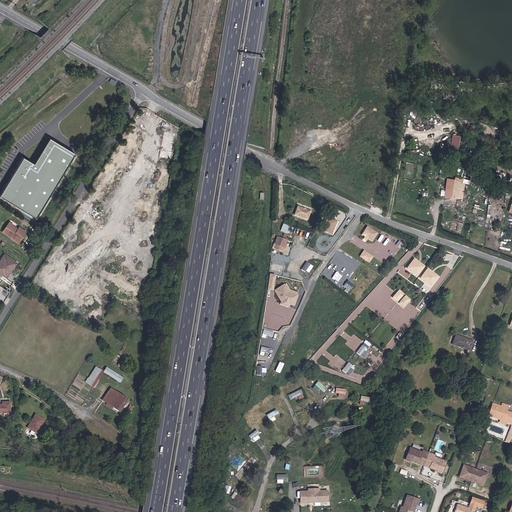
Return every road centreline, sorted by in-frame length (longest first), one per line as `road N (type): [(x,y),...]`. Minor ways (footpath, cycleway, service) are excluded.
road 1 (motorway): [(173,511),(260,0)]
road 2 (motorway): [(239,0),(155,511)]
road 3 (residential): [(143,90),(0,324)]
road 4 (residential): [(367,209),(143,90)]
road 5 (residential): [(143,90),(0,7)]
road 6 (track): [(266,161),(288,0)]
road 7 (residential): [(511,268),(367,209)]
road 8 (track): [(212,0),(194,73),(175,85),(154,79)]
